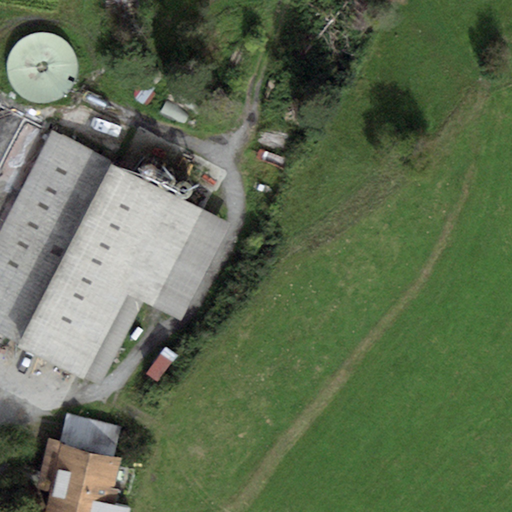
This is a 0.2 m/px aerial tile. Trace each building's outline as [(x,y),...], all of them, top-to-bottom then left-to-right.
[(178,195),(50,131),(0,229),(0,329),(88,374),(178,195)] [(141,169),(141,173),(144,177),(148,179),(152,179),(156,176),(157,172),(157,168),(155,165),(151,163),(147,163),(144,165),(141,169)] [(159,176),(159,181),(162,185),(166,187),(170,186),(174,183),(175,180),(175,176),(173,172),(169,171),(165,171),(162,173),(159,176)] [(176,185),(176,190),(179,194),(183,195),(187,195),(191,192),(192,188),(192,184),(189,181),(186,179),(182,179),(179,181),(176,185)] [(231,222),(178,195),(88,374),(102,381),(143,301),(182,320),(231,222)] [(164,348),(145,374),(158,383),(177,356),(164,348)] [(66,414),(60,442),(114,454),(120,425),(66,414)] [(60,442),(49,440),(39,487),(51,490),(45,511),(127,511),(128,508),(115,505),(118,491),(115,490),(123,456),(114,454),(60,442)]
